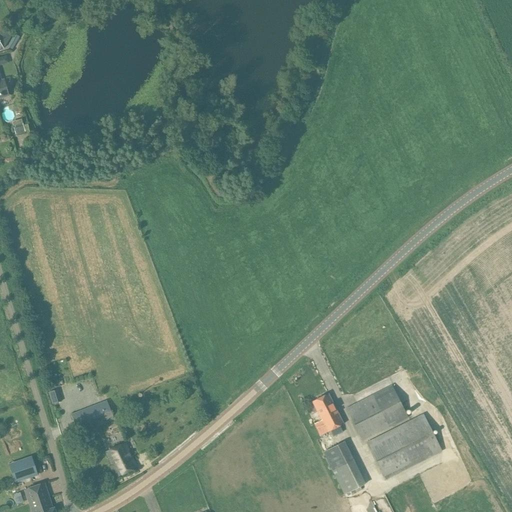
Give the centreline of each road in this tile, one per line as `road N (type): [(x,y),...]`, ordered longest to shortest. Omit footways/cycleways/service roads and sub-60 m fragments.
road 1 (secondary): [(98,511),(191,448),(466,198),(511,170)]
road 2 (unclassified): [(69,511),(0,276)]
